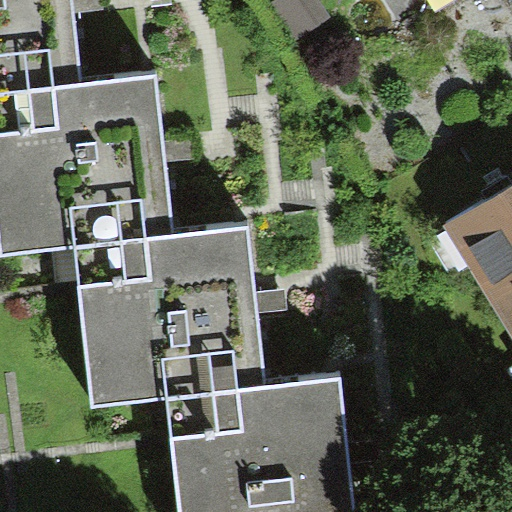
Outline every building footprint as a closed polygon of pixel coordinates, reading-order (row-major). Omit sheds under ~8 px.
[(0,0),(0,82),(71,76),(64,0),(0,0)] [(0,248),(164,234),(149,70),(0,83),(0,248)] [(511,181),(425,235),(511,373),(511,181)] [(255,392),(240,228),(63,244),(78,408),(255,392)] [(337,511),(326,389),(149,405),(152,441),(158,511),(337,511)]
